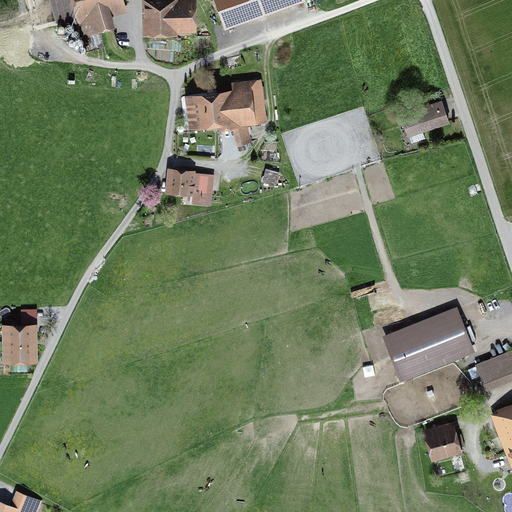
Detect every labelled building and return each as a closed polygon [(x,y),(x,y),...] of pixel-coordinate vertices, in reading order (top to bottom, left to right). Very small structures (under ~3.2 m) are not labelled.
[(52,0),(60,36),(80,35),(81,41),(117,38),(113,21),(127,16),(122,0),(52,0)] [(143,0),(143,42),(181,42),(181,37),(198,38),(197,0),(143,0)] [(214,0),(224,29),(306,3),(304,0),(214,0)] [(261,79),(229,82),(230,89),(184,94),(187,131),(230,127),(232,146),(251,144),(249,126),(265,124),(261,79)] [(449,123),(441,99),(421,107),(422,111),(400,118),(407,138),(449,123)] [(191,187),(190,199),(208,200),(210,174),(193,173),(193,169),(175,168),(174,186),(191,187)] [(263,183),(278,184),(279,170),(264,169),(263,183)] [(381,338),(399,384),(474,354),(455,308),(381,338)] [(0,320),(0,358),(35,359),(35,320),(0,320)] [(511,349),(476,363),(486,390),(511,380),(511,349)] [(511,410),(493,418),(511,468),(511,410)] [(424,433),(433,466),(462,458),(453,425),(424,433)] [(0,511),(42,511),(46,502),(22,492),(17,505),(0,497),(0,511)]
